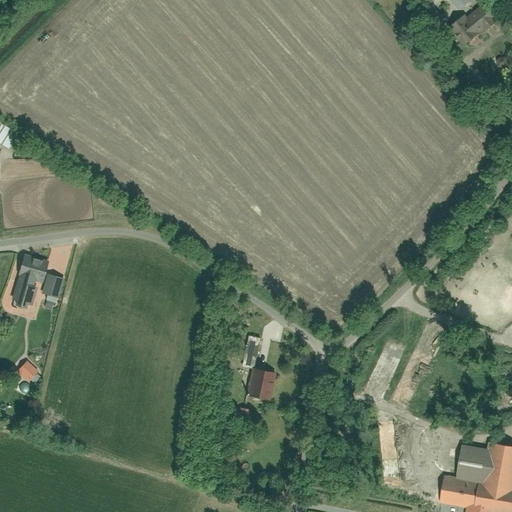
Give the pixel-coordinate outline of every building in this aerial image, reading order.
[(452,0),(458,8),(468,0),(452,0)] [(465,13),(448,25),(462,44),(481,30),(482,31),(498,20),(485,2),(467,15),(465,13)] [(0,121),(0,141),(9,147),(18,133),(0,121)] [(48,261),(24,254),(18,273),(35,278),(42,280),(48,261)] [(33,285),(35,278),(18,273),(11,298),(14,298),(12,304),(24,307),(25,303),(30,304),(36,286),(33,285)] [(63,277),(48,273),(42,292),(57,296),(63,277)] [(261,336),(251,334),(246,364),(256,365),(261,336)] [(35,370),(27,360),(17,368),(26,378),(35,370)] [(274,373),(254,369),(248,396),(268,400),(274,373)] [(506,511),(511,511),(511,443),(483,439),(482,450),(461,446),(456,478),(446,476),(442,501),(506,511)]
